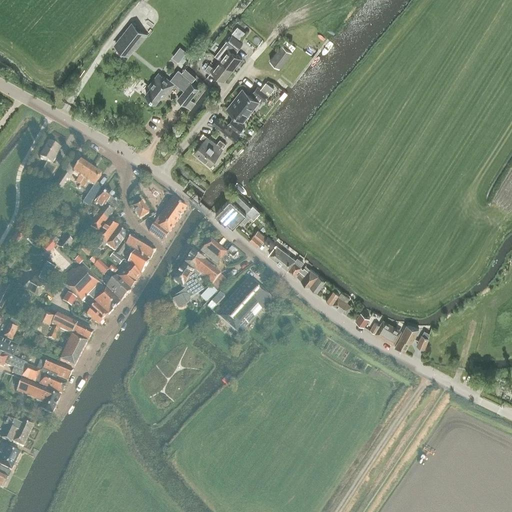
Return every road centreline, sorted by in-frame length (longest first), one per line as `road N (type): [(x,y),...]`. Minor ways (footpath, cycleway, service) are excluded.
road 1 (tertiary): [(511,414),(345,324),(160,177)]
road 2 (unclassified): [(58,415),(161,250),(132,231),(122,206),(125,154)]
road 3 (tertiary): [(125,154),(0,84)]
road 4 (unclassified): [(160,177),(242,75)]
